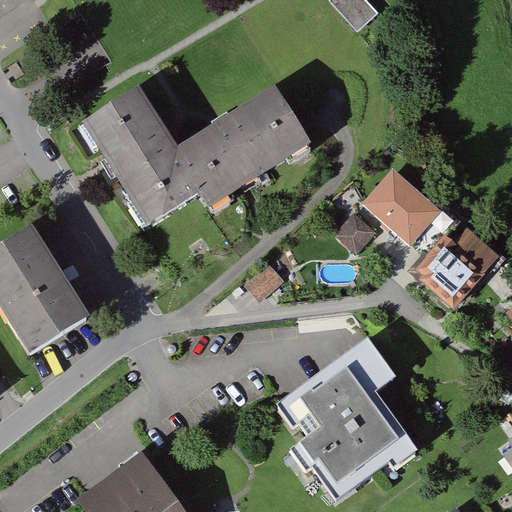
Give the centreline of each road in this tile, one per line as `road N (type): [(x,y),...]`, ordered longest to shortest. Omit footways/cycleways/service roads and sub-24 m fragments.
road 1 (residential): [(0,93),(143,328)]
road 2 (residential): [(143,328),(388,302)]
road 3 (residential): [(143,328),(0,441)]
